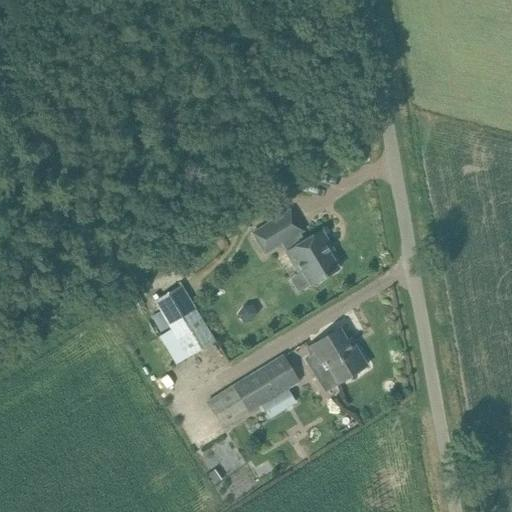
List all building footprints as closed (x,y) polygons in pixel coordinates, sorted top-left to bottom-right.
[(338,269),(328,254),(324,246),(328,243),(321,231),(302,242),(297,234),(302,231),(290,211),(252,233),(264,254),(284,242),(289,250),(285,252),(298,273),(302,271),(310,286),(338,269)] [(180,285),(154,301),(187,357),(215,341),(180,285)] [(339,329),(322,339),(307,348),(310,353),(303,358),(324,392),(366,366),(354,346),(351,349),(339,329)] [(298,382),(282,356),(206,402),(222,428),(246,413),(260,405),(273,397),(298,382)] [(273,397),(260,405),(269,419),(282,411),(273,397)] [(220,476),(240,462),(224,440),(204,454),(220,476)]
